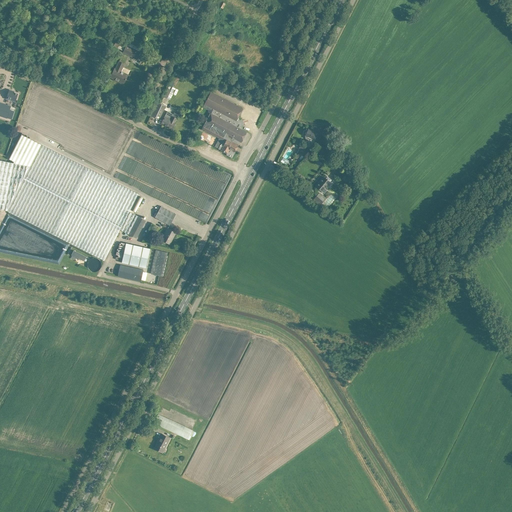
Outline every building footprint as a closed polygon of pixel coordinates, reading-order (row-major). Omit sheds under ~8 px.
[(135,18),(139,20),(145,8),(136,3),(134,7),(139,10),(135,18)] [(29,5),(25,14),(32,17),(36,8),(29,5)] [(98,12),(96,15),(93,13),(91,17),(105,24),(108,17),(98,12)] [(180,16),(178,20),(184,23),(188,14),(185,13),(183,17),(180,16)] [(79,31),(82,32),(87,21),(77,17),(75,22),(82,25),(79,31)] [(30,36),(35,24),(30,22),(24,34),(30,36)] [(173,37),(176,31),(178,32),(181,26),(171,22),(165,33),(173,37)] [(88,36),(94,28),(91,26),(85,34),(88,36)] [(74,46),(77,42),(61,33),(59,36),(61,38),(59,41),(65,44),(66,42),(74,46)] [(58,50),(61,44),(55,41),(52,47),(58,50)] [(137,59),(140,52),(127,45),(123,52),(137,59)] [(100,70),(103,65),(95,60),(91,66),(100,70)] [(124,64),(119,62),(115,69),(111,77),(124,83),(128,75),(121,71),(124,64)] [(172,101),(177,91),(173,89),(168,99),(172,101)] [(14,92),(9,90),(6,99),(9,100),(10,98),(16,100),(18,94),(14,92)] [(242,108),(211,91),(203,107),(208,110),(207,112),(211,114),(211,113),(242,129),(242,128),(241,126),(242,125),(243,124),(242,120),(240,121),(240,120),(239,118),(238,117),(243,108),(242,108)] [(11,106),(0,102),(0,115),(7,118),(11,106)] [(158,103),(152,116),(159,119),(165,107),(158,103)] [(175,122),(177,118),(178,115),(174,113),(173,114),(167,111),(164,119),(161,123),(172,129),(175,122)] [(211,114),(202,129),(221,139),(222,140),(221,141),(222,141),(221,144),(218,149),(227,153),(226,155),(232,158),(235,152),(234,152),(238,145),(240,141),(241,142),(240,142),(241,142),(246,131),(246,132),(242,129),(211,113),(211,114)] [(308,129),(305,135),(306,135),(305,137),(305,138),(306,138),(306,139),(307,139),(308,138),(309,137),(313,139),(315,136),(317,137),(320,132),(322,129),(319,127),(314,126),(312,131),(308,129)] [(138,193),(41,144),(22,135),(9,159),(14,161),(13,163),(0,160),(0,209),(7,211),(104,261),(120,230),(137,238),(146,220),(129,211),(138,193)] [(299,149),(297,151),(300,153),(302,154),(304,151),(306,147),(305,146),(301,144),(298,149),(299,149)] [(283,163),(289,166),(296,151),(290,148),(283,163)] [(331,180),(327,176),(326,178),(324,177),(316,186),(324,193),(327,190),(325,188),(330,182),(331,180)] [(313,199),(320,205),(326,198),(319,192),(313,199)] [(330,196),(325,205),(330,208),(335,199),(330,196)] [(139,213),(144,198),(140,197),(135,212),(139,213)] [(161,206),(155,217),(170,225),(175,214),(161,206)] [(173,237),(176,233),(167,228),(161,240),(170,244),(169,243),(172,237),(173,237)] [(146,268),(150,248),(126,243),(122,262),(146,268)] [(72,255),(84,261),(86,257),(74,250),(72,255)] [(163,276),(168,252),(156,250),(151,274),(163,276)] [(101,266),(101,264),(101,263),(101,261),(100,260),(99,259),(98,259),(97,258),(96,258),(95,257),(94,257),(93,258),(91,258),(90,259),(89,259),(89,260),(88,261),(88,263),(87,264),(87,265),(88,266),(88,268),(89,269),(90,270),(91,271),(93,271),(94,271),(96,271),(97,271),(98,270),(100,269),(100,268),(101,267),(101,266)] [(118,277),(141,282),(143,270),(120,265),(118,277)] [(159,413),(157,416),(154,423),(188,440),(192,430),(159,413)] [(162,452),(170,438),(162,434),(158,441),(155,448),(154,448),(159,451),(162,452)]
